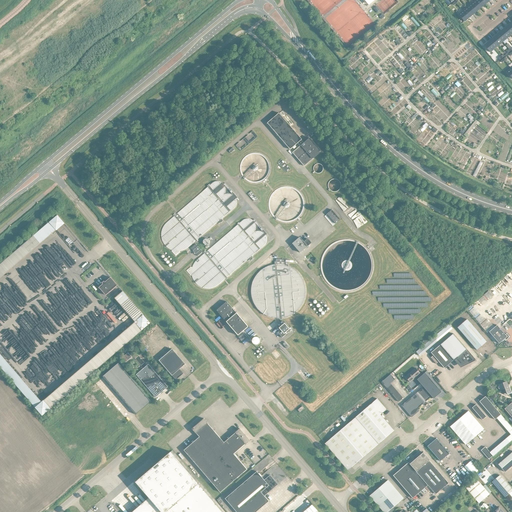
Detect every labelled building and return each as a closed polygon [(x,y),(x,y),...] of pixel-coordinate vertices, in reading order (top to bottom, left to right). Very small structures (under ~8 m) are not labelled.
[(473,0),(471,2),(477,9),(481,5),(476,0),(473,0)] [(467,5),(473,12),(477,9),(471,2),(467,5)] [(463,9),(469,16),(473,12),(467,5),(463,9)] [(463,9),(459,12),(464,19),(469,16),(463,9)] [(501,29),(507,36),(511,32),(505,26),(501,29)] [(497,33),(503,39),(507,36),(501,29),(497,33)] [(493,36),(499,43),(503,39),(497,33),(493,36)] [(489,40),(495,46),(499,43),(493,36),(489,40)] [(489,40),(485,43),(490,50),(495,46),(489,40)] [(276,112),(268,119),(303,161),(318,148),(308,136),(301,142),(276,112)] [(251,131),(237,143),(240,146),(253,134),(251,131)] [(316,162),(315,163),(314,165),(314,166),(314,168),(315,170),(317,171),(319,171),(320,171),(322,170),(323,168),(323,166),(323,164),(322,163),(321,162),(319,161),(317,162),(316,162)] [(330,178),(329,180),(329,181),(328,183),(328,184),(329,186),(330,188),(332,189),(333,189),(334,190),(336,189),(337,189),(339,188),(340,187),(341,186),(341,184),(341,183),(341,181),(340,180),(339,179),(338,177),(336,177),(335,177),(333,177),(332,177),(330,178)] [(335,221),(336,221),(340,217),(332,208),(332,207),(327,212),(328,212),(336,221),(335,221)] [(58,213),(0,262),(0,364),(42,414),(150,321),(123,289),(115,296),(135,320),(41,400),(0,351),(0,276),(65,221),(58,213)] [(307,244),(308,244),(300,235),(293,241),(300,250),(307,244)] [(191,246),(198,254),(203,249),(196,241),(191,246)] [(99,285),(106,293),(118,283),(111,275),(105,280),(104,278),(102,280),(103,281),(99,285)] [(217,308),(238,333),(248,324),(227,299),(217,308)] [(458,324),(478,347),(487,340),(467,317),(458,324)] [(281,327),(278,330),(282,335),(293,326),(291,324),(289,326),(283,319),(277,323),(281,327)] [(489,330),(499,341),(504,337),(505,339),(509,336),(509,334),(507,331),(506,333),(497,323),(489,330)] [(458,355),(459,354),(465,361),(475,357),(467,347),(466,348),(453,332),(445,339),(458,355)] [(159,358),(176,378),(183,371),(180,367),(185,362),(172,347),(159,358)] [(103,374),(136,412),(151,399),(118,361),(103,374)] [(139,376),(156,395),(168,384),(152,365),(139,376)] [(416,375),(417,377),(421,374),(420,372),(420,371),(415,366),(405,374),(410,380),(416,375)] [(421,374),(417,377),(424,385),(402,403),(412,415),(419,409),(417,406),(423,401),(425,403),(428,401),(426,399),(432,394),(434,396),(441,390),(425,371),(421,374)] [(391,372),(382,380),(388,387),(398,399),(403,396),(392,383),(390,381),(395,377),(391,372)] [(507,391),(508,392),(511,391),(511,390),(510,386),(509,386),(506,380),(499,382),(500,383),(499,384),(498,385),(499,387),(500,387),(501,387),(503,392),(506,390),(507,391)] [(495,417),(497,416),(501,412),(485,394),(479,399),(495,417)] [(325,441),(348,468),(394,428),(380,412),(386,407),(377,396),(325,441)] [(472,405),(482,418),(486,414),(476,402),(472,405)] [(450,424),(466,443),(484,427),(468,409),(450,424)] [(187,452),(220,490),(243,470),(247,467),(234,451),(245,442),(250,438),(240,426),(235,430),(224,440),(208,421),(204,416),(192,426),(196,431),(199,434),(184,448),(187,452)] [(427,444),(440,459),(449,451),(436,436),(427,444)] [(485,444),(481,448),(489,457),(493,454),(485,444)] [(224,511),(171,449),(136,479),(149,495),(129,511),(224,511)] [(428,483),(436,492),(448,481),(429,458),(430,458),(423,450),(410,462),(408,460),(393,473),(413,496),(428,483)] [(511,450),(498,462),(505,470),(511,463),(511,450)] [(264,494),(278,482),(270,473),(264,478),(257,469),(225,496),(238,511),(253,511),(269,499),(264,494)] [(492,480),(505,495),(511,488),(511,487),(500,473),(492,480)] [(466,486),(479,501),(490,492),(476,477),(466,486)] [(370,493),(385,511),(403,496),(388,478),(370,493)]
